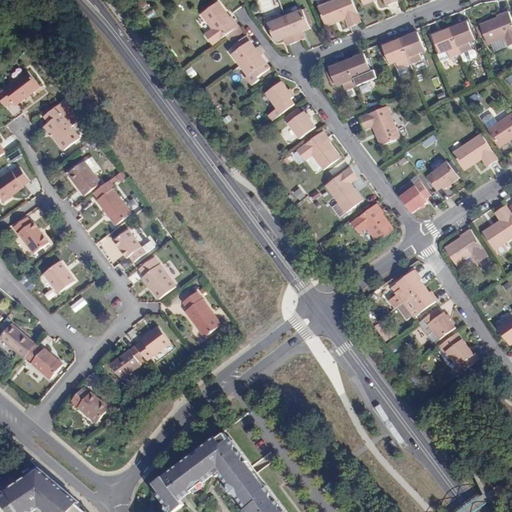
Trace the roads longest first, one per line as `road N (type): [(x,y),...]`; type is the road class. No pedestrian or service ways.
road 1 (secondary): [(113,32),(320,311)]
road 2 (residential): [(109,500),(186,410),(320,311)]
road 3 (secondary): [(320,311),(470,511)]
road 4 (residential): [(293,66),(419,238)]
road 5 (residential): [(456,0),(293,66)]
road 6 (residential): [(419,238),(508,371)]
road 7 (residential): [(134,308),(52,194)]
road 8 (residential): [(0,270),(88,357)]
road 9 (residential): [(419,238),(320,311)]
